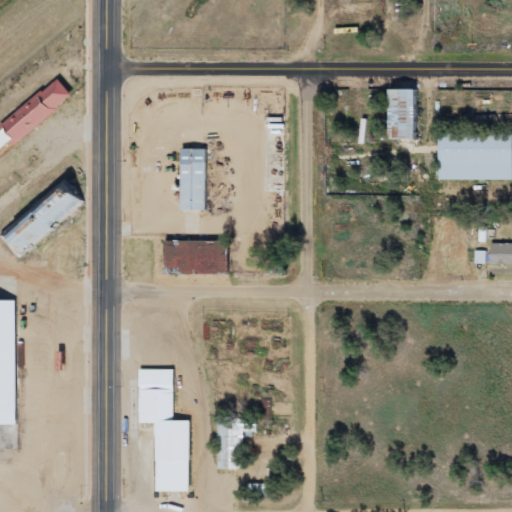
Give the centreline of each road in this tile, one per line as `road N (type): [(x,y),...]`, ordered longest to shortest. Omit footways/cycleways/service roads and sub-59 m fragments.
road 1 (primary): [(113,511),(108,0)]
road 2 (residential): [(511,295),(0,291)]
road 3 (residential): [(310,511),(310,72)]
road 4 (secondary): [(511,71),(108,71)]
